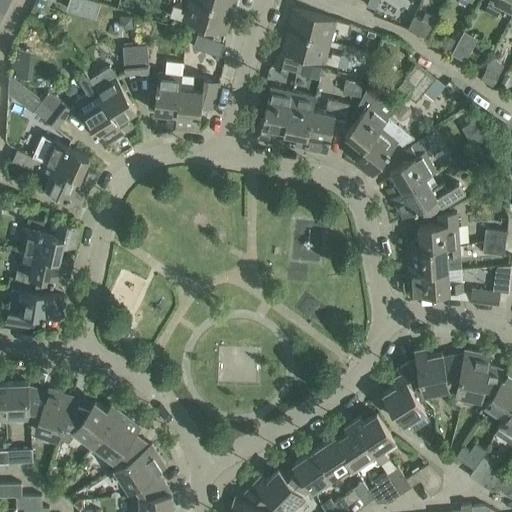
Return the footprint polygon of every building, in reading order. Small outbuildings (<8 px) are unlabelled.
[(3,0),(0,0),(0,8),(6,11),(10,2),(3,0)] [(95,15),(100,1),(96,0),(69,0),(67,7),(95,15)] [(232,11),(195,0),(189,0),(185,12),(181,11),(183,7),(173,4),(170,15),(226,33),(232,11)] [(195,0),(232,11),(235,0),(195,0)] [(511,0),(488,0),(485,8),(497,15),(503,3),(511,7),(511,0)] [(293,7),(288,28),(330,40),(334,26),(339,27),(337,31),(347,34),(350,22),(293,7)] [(426,11),(422,19),(414,15),(408,28),(429,37),(438,17),(426,11)] [(132,25),(131,15),(121,16),(121,24),(124,26),(132,25)] [(330,40),(288,28),(282,50),(338,65),(341,53),(332,51),(331,55),(327,54),(330,40)] [(464,30),(461,35),(459,40),(442,32),(437,44),(452,53),(464,30)] [(477,37),(464,30),(452,53),(465,60),(477,37)] [(194,46),(202,49),(221,55),(226,42),(198,33),(194,46)] [(147,43),(135,44),(137,73),(150,72),(147,43)] [(137,73),(135,44),(123,45),(125,73),(137,73)] [(27,76),(28,49),(17,48),(16,75),(27,76)] [(306,61),(278,53),(274,65),(303,73),(306,61)] [(167,60),(165,72),(158,71),(157,90),(154,110),(167,112),(166,125),(176,126),(182,73),(183,62),(167,60)] [(428,70),(418,61),(404,78),(405,78),(398,86),(408,94),(428,70)] [(184,62),(183,62),(182,73),(176,126),(200,128),(202,104),(213,107),(220,80),(204,76),(182,73),(184,62)] [(96,87),(124,131),(133,126),(126,115),(137,108),(110,64),(90,76),(96,87)] [(487,67),(484,71),(480,77),(491,84),(498,74),(487,67)] [(436,77),(428,70),(408,94),(416,101),(436,77)] [(342,91),(360,95),(363,81),(345,77),(342,91)] [(273,127),(285,129),(294,91),(270,86),(263,119),(259,119),(256,136),(270,139),(273,127)] [(395,108),(368,86),(362,99),(359,104),(365,109),(346,131),(356,139),(348,149),(356,155),(381,126),(389,116),(390,115),(389,115),(395,108)] [(124,131),(96,87),(88,92),(95,103),(83,110),(104,143),(124,131)] [(49,90),(42,100),(64,118),(72,108),(49,90)] [(317,95),(294,91),(285,129),(298,132),(295,144),(306,146),(314,106),(315,107),(317,95)] [(315,107),(306,146),(328,151),(333,123),(345,125),(350,102),(329,98),(327,109),(315,107)] [(64,118),(42,100),(34,109),(57,127),(64,118)] [(461,119),(457,112),(445,119),(449,125),(461,119)] [(414,137),(389,116),(381,126),(356,155),(374,170),(398,140),(402,143),(414,137)] [(474,146),(488,137),(475,116),(462,124),(474,146)] [(435,143),(429,132),(405,147),(411,157),(391,169),(398,180),(386,187),(392,195),(426,176),(437,169),(425,149),(435,143)] [(53,138),(44,159),(92,181),(96,171),(84,166),(90,154),(72,146),(53,138)] [(82,202),(92,181),(44,159),(18,148),(13,159),(39,171),(40,169),(51,174),(46,186),(82,202)] [(16,177),(28,182),(31,174),(20,169),(16,177)] [(432,187),(426,176),(392,195),(404,216),(424,204),(430,214),(465,192),(459,182),(448,188),(443,180),(432,187)] [(460,244),(457,211),(439,212),(440,223),(419,224),(420,237),(407,238),(408,247),(460,244)] [(27,226),(23,245),(21,249),(34,252),(34,251),(60,257),(63,244),(76,246),(80,225),(52,219),(49,231),(27,226)] [(494,223),(493,228),(487,227),(486,239),(506,241),(508,229),(503,229),(503,224),(494,223)] [(506,241),(486,239),(484,251),(505,253),(506,241)] [(460,244),(408,247),(409,270),(449,268),(448,256),(461,255),(460,244)] [(9,275),(7,285),(42,291),(45,277),(68,282),(73,259),(60,257),(34,251),(34,252),(31,264),(18,262),(15,276),(9,275)] [(493,263),(494,289),(511,288),(510,263),(493,263)] [(450,281),(449,268),(409,270),(411,294),(463,290),(462,280),(450,281)] [(24,289),(13,287),(11,300),(10,300),(10,302),(6,321),(35,326),(37,314),(60,318),(64,294),(42,291),(24,288),(24,289)] [(472,288),(471,300),(499,303),(500,291),(472,288)] [(427,346),(415,348),(422,383),(424,391),(449,386),(448,380),(459,378),(465,351),(444,355),(443,351),(428,354),(427,346)] [(465,348),(465,350),(465,351),(459,378),(456,391),(482,397),(483,389),(493,391),(509,369),(508,368),(489,364),(491,354),(465,348)] [(422,383),(417,356),(399,367),(401,372),(392,377),(397,384),(384,392),(403,422),(420,412),(425,408),(413,389),(422,383)] [(511,367),(510,366),(508,368),(509,369),(493,391),(485,402),(506,416),(506,417),(511,408),(511,367)] [(4,382),(5,414),(30,413),(30,411),(28,380),(4,382)] [(35,428),(60,437),(73,395),(49,387),(48,390),(28,380),(30,411),(40,414),(35,428)] [(93,401),(73,395),(60,437),(69,440),(77,430),(94,443),(120,408),(112,401),(107,408),(95,399),(93,401)] [(140,423),(120,408),(94,443),(114,458),(118,453),(126,459),(127,459),(150,444),(150,443),(134,432),(140,423)] [(506,416),(496,431),(511,441),(511,408),(506,417),(506,416)] [(361,414),(353,420),(381,462),(389,457),(382,446),(395,438),(377,411),(364,420),(361,414)] [(374,452),(353,420),(345,425),(349,430),(338,438),(337,438),(352,462),(351,463),(354,466),(374,452)] [(338,438),(335,434),(314,449),(332,476),(351,463),(352,462),(337,438),(338,438)] [(152,442),(150,443),(150,444),(127,459),(126,459),(115,466),(129,488),(136,483),(140,493),(131,494),(172,491),(158,470),(166,464),(152,442)] [(477,442),(471,450),(463,445),(456,455),(475,467),(483,455),(486,449),(487,449),(477,442)] [(0,461),(8,462),(7,458),(8,458),(7,448),(0,448),(0,461)] [(20,461),(20,448),(7,448),(8,458),(8,461),(20,461)] [(332,476),(314,449),(294,462),(295,464),(296,464),(311,486),(310,487),(312,489),(332,476)] [(493,462),(483,455),(475,467),(470,474),(489,488),(494,482),(499,474),(489,467),(493,462)] [(412,485),(421,479),(431,493),(442,486),(444,473),(429,461),(406,476),(411,485),(412,485)] [(311,486),(295,464),(285,474),(278,467),(268,478),(262,472),(254,480),(255,481),(240,497),(268,505),(274,499),(285,511),(310,487),(311,486)] [(397,464),(387,470),(401,492),(411,485),(406,476),(397,464)] [(401,492),(387,470),(384,466),(380,469),(383,473),(374,479),(377,483),(370,488),(377,500),(389,500),(401,492)] [(503,488),(509,480),(499,474),(494,482),(503,488)] [(0,482),(0,495),(17,495),(17,494),(22,494),(22,482),(0,482)] [(354,488),(345,494),(350,502),(360,496),(354,488)] [(173,511),(172,491),(131,494),(132,511),(173,511)] [(43,506),(42,493),(22,494),(17,494),(17,495),(17,507),(24,507),(43,506)] [(350,502),(345,494),(335,501),(340,509),(350,502)] [(240,497),(236,495),(230,511),(276,511),(278,508),(268,505),(240,497)] [(486,511),(486,503),(472,504),(473,511),(486,511)]
